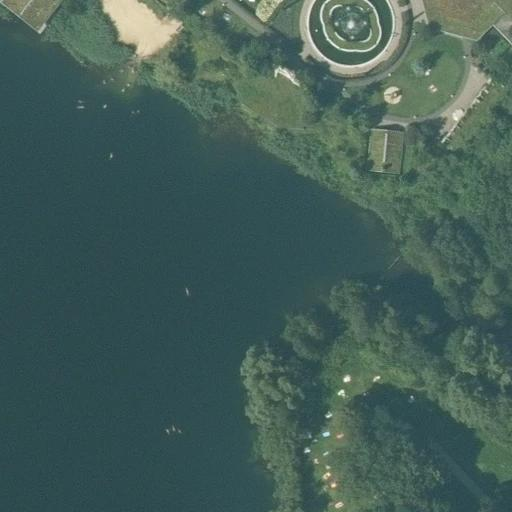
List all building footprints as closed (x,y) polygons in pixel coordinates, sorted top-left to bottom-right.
[(59,0),(11,0),(10,2),(40,26),(59,0)] [(511,0),(437,0),(442,17),(472,25),(494,3),(511,21),(511,0)] [(304,131),(306,90),(271,67),(262,62),(235,83),(232,84),(243,106),(280,130),(304,131)] [(458,155),(510,90),(493,76),(480,95),(470,108),(455,127),(448,137),(443,142),(458,155)] [(371,168),(396,171),(399,137),(375,135),(371,168)]
